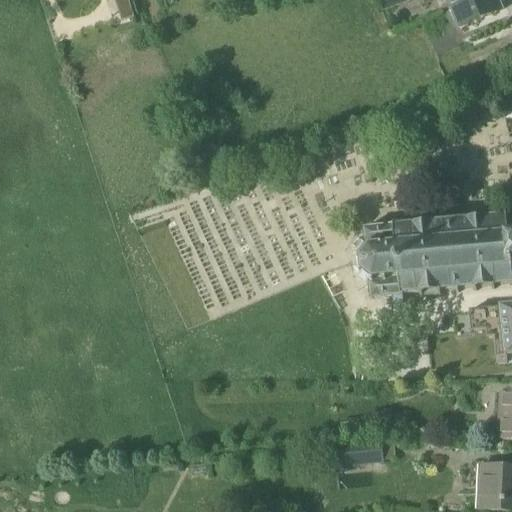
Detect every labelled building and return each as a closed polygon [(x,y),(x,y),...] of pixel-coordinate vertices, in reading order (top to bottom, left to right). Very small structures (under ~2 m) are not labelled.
[(415,0),(413,1),(412,0),(381,0),(386,13),(417,0),(415,0)] [(451,0),(463,29),(507,11),(502,0),(451,0)] [(511,239),(509,240),(506,217),(395,227),(368,230),(369,248),(361,259),(363,273),(374,281),(376,299),(493,288),(493,290),(495,290),(495,287),(511,286),(511,273),(510,262),(511,261),(511,239)] [(511,356),(511,308),(471,312),(473,332),(488,330),(489,339),(495,338),(498,366),(507,365),(506,357),(511,356)] [(511,395),(496,395),(493,441),(511,442),(511,395)] [(354,441),(356,464),(383,462),(381,439),(354,441)] [(179,464),(175,464),(174,468),(174,471),(178,473),(181,472),(183,469),(182,465),(179,464)] [(511,511),(511,469),(472,467),(470,510),(511,511)]
